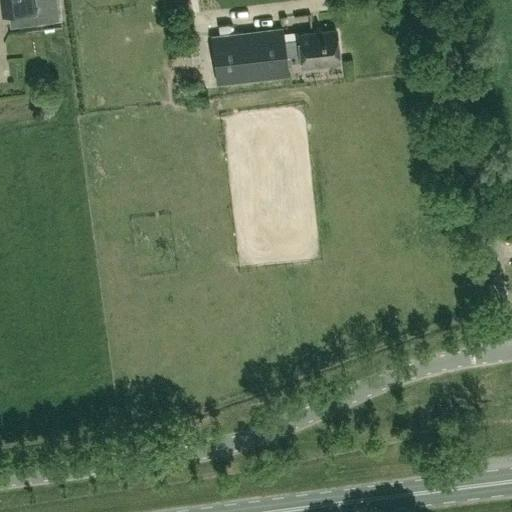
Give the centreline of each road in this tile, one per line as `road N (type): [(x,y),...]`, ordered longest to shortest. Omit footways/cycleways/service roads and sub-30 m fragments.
road 1 (unclassified): [(0,480),(235,444),(405,373),(511,350)]
road 2 (unclassified): [(511,329),(433,0)]
road 3 (primary): [(511,481),(285,511)]
